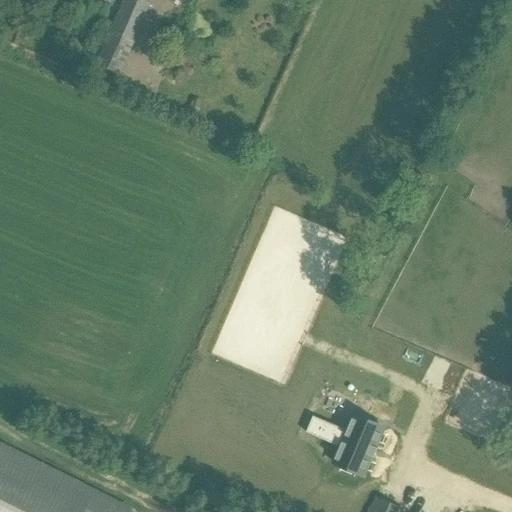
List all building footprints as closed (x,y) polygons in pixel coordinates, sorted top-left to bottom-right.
[(140,0),(119,0),(94,62),(121,74),(151,5),(140,0)] [(192,99),(188,111),(197,115),(201,101),(192,99)] [(376,447),(384,428),(354,416),(348,431),(328,423),(314,416),(307,433),(341,448),(334,463),(364,476),(372,457),(374,458),(375,457),(372,456),(375,448),(378,449),(378,448),(376,447)] [(0,447),(0,511),(125,511),(127,511),(0,447)] [(376,498),(370,511),(405,511),(406,511),(376,498)]
